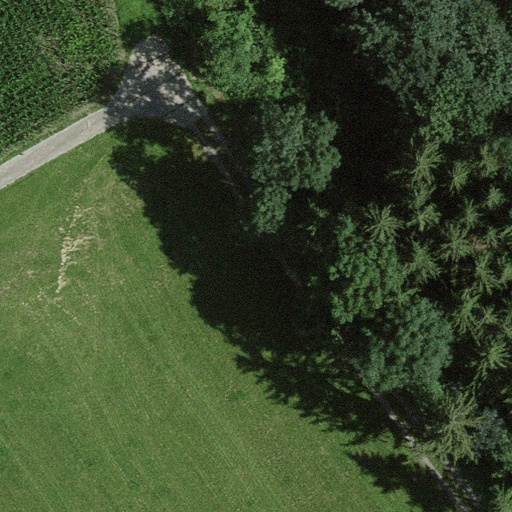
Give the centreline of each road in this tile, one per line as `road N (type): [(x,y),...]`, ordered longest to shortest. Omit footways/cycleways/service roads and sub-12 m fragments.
road 1 (track): [(152,100),(191,130),(466,511)]
road 2 (track): [(152,100),(0,187)]
